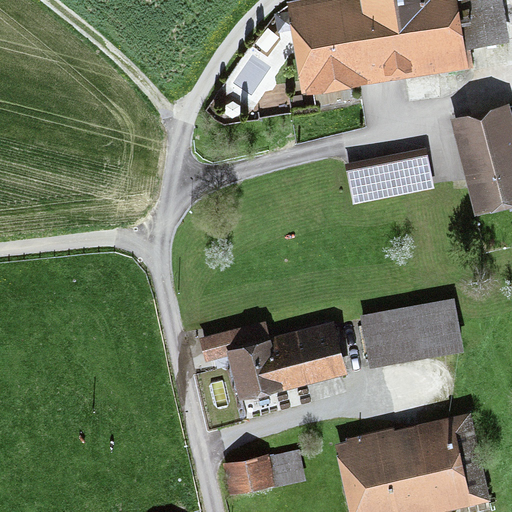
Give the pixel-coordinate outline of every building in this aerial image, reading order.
[(307,17),(315,70),(463,47),(455,0),(382,0),(383,6),(307,17)] [(460,123),(478,200),(511,192),(511,133),(507,112),(460,123)] [(358,202),(432,187),(425,151),(351,166),(358,202)] [(457,311),(370,318),(373,354),(460,347),(457,311)] [(234,347),(243,386),(335,366),(326,326),(234,347)] [(348,446),(364,511),(385,511),(479,490),(462,419),(348,446)] [(304,471),(299,451),(231,468),(236,488),(304,471)]
